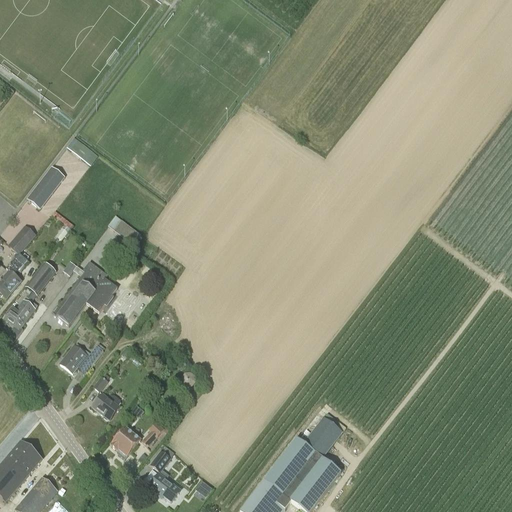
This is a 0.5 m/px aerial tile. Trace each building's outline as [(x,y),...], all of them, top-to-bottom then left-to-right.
[(91,167),(98,157),(74,139),(67,149),(91,167)] [(39,212),(64,180),(51,171),(27,202),(39,212)] [(51,218),(64,227),(70,232),(73,229),(54,214),(51,218)] [(132,247),(139,238),(115,219),(108,229),(132,247)] [(26,230),(21,236),(9,250),(18,257),(34,237),(26,230)] [(4,272),(0,277),(0,301),(2,298),(6,301),(20,285),(13,280),(19,274),(20,275),(28,266),(17,257),(4,272)] [(70,264),(63,274),(70,279),(77,270),(70,264)] [(117,291),(104,282),(107,278),(89,265),(77,281),(78,282),(53,316),(57,319),(56,320),(68,329),(86,306),(98,316),(117,291)] [(36,299),(54,275),(43,266),(25,290),(36,299)] [(15,321),(23,327),(37,309),(25,300),(15,313),(11,310),(7,316),(14,322),(15,321)] [(14,322),(7,316),(3,322),(14,330),(6,340),(11,347),(22,333),(20,332),(23,327),(15,321),(14,322)] [(96,349),(93,354),(87,361),(73,350),(60,368),(72,377),(79,368),(81,369),(85,364),(91,368),(104,350),(98,346),(96,349)] [(185,374),(181,378),(182,384),(186,387),(191,387),(194,382),(194,377),(190,374),(185,374)] [(99,395),(107,385),(101,381),(93,391),(99,395)] [(110,399),(107,402),(102,398),(92,410),(102,419),(103,421),(105,423),(107,423),(109,423),(118,411),(117,409),(119,406),(119,404),(112,399),(110,399)] [(137,407),(131,415),(139,420),(144,413),(137,407)] [(327,416),(303,445),(323,461),(343,436),(342,436),(346,431),(327,416)] [(147,450),(163,433),(156,426),(149,433),(150,435),(141,445),(147,450)] [(126,459),(140,443),(125,430),(109,449),(116,454),(118,452),(126,459)] [(284,511),(291,504),(300,511),(311,511),(340,475),(296,442),(264,484),(256,495),(242,511),(284,511)] [(0,500),(5,505),(41,462),(19,444),(0,467),(0,500)] [(158,478),(148,491),(158,499),(159,497),(170,505),(179,494),(165,483),(169,478),(162,473),(170,463),(169,462),(174,456),(166,450),(161,456),(160,455),(150,469),(159,476),(158,478)] [(41,481),(14,511),(40,511),(56,493),(41,481)] [(203,502),(212,491),(203,483),(194,494),(203,502)]
